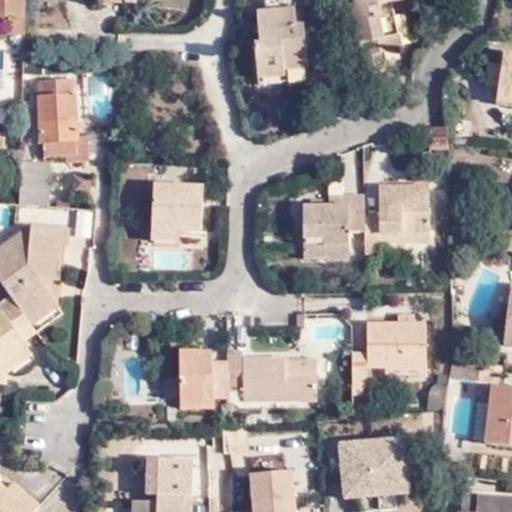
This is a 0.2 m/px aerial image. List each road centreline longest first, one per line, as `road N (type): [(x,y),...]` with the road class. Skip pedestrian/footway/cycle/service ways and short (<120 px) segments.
road 1 (residential): [(240,172),(236,301),(99,303),(80,397),(54,433)]
road 2 (residential): [(479,0),(433,57),(428,99),(240,172)]
road 3 (residential): [(240,172),(204,35)]
